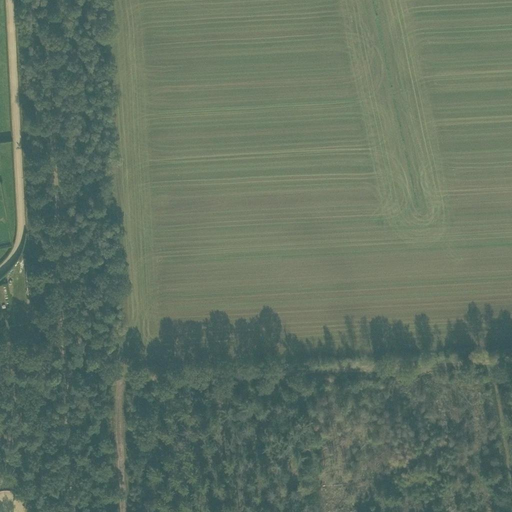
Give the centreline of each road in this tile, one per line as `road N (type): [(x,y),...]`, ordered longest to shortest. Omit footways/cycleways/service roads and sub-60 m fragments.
road 1 (track): [(511,362),(116,384)]
road 2 (track): [(116,384),(123,511)]
road 3 (track): [(66,384),(72,511)]
